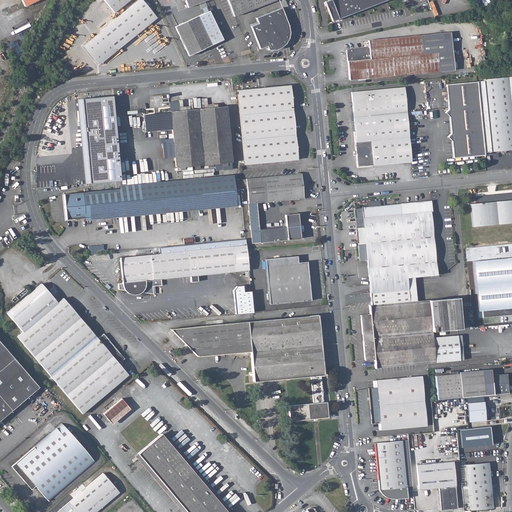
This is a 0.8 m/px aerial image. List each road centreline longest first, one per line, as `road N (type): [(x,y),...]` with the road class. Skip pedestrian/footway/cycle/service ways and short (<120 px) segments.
road 1 (residential): [(301,491),(59,254),(26,186),(33,124),(62,88),(295,65)]
road 2 (unknown): [(338,89),(450,79),(464,64),(458,37),(441,30),(334,44)]
road 3 (residential): [(346,455),(326,194)]
road 4 (residential): [(326,194),(511,177)]
road 5 (unknown): [(244,228),(69,241)]
road 6 (residential): [(326,194),(308,73)]
